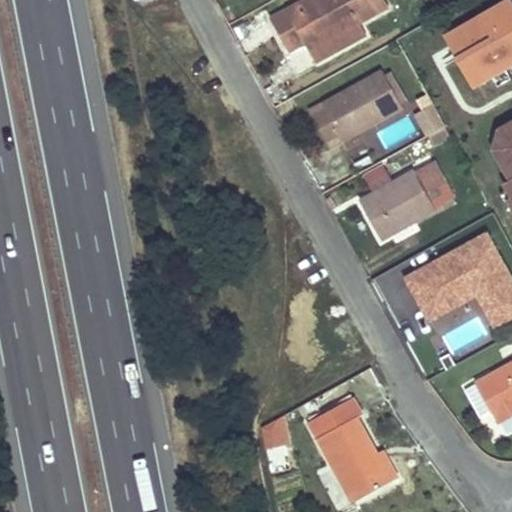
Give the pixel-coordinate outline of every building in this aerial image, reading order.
[(391,7),(387,0),(308,0),(273,19),(291,51),(308,42),(312,50),(362,23),(391,7)] [(466,91),(511,74),(511,4),(444,28),(466,91)] [(369,36),(362,23),(312,50),(319,64),(369,36)] [(324,101),(311,109),(332,147),(347,139),(343,132),(370,117),(374,125),(406,106),(384,65),(324,101)] [(436,104),(417,114),(429,136),(448,126),(436,104)] [(511,122),(501,128),(510,144),(495,154),(510,181),(505,185),(511,197),(508,201),(511,207),(511,122)] [(510,144),(501,128),(495,132),(491,147),(495,154),(510,144)] [(382,167),(365,176),(371,188),(388,179),(382,167)] [(382,238),(436,207),(415,168),(361,198),(382,238)] [(428,325),(478,302),(493,333),(511,323),(511,276),(492,234),(404,276),(428,325)] [(448,352),(488,340),(481,316),(441,328),(448,352)] [(511,419),(511,363),(476,384),(499,426),(511,419)] [(365,417),(354,398),(310,423),(356,505),(394,483),(379,454),(360,420),(365,417)] [(385,451),(379,454),(394,483),(401,479),(385,451)]
